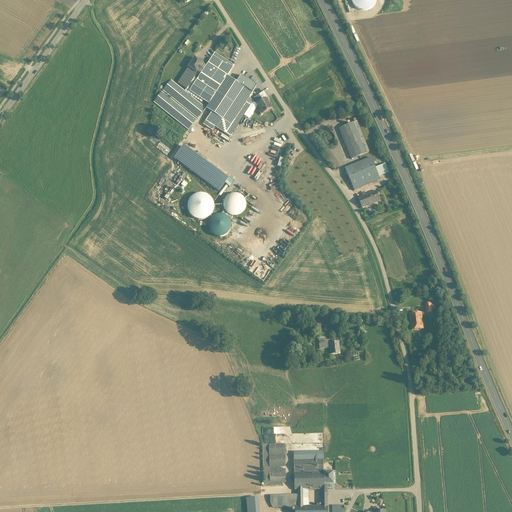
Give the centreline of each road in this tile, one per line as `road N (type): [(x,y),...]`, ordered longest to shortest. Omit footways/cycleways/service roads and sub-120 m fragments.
road 1 (residential): [(419,511),(408,371),(377,253),(214,0)]
road 2 (primary): [(321,0),(511,435)]
road 3 (track): [(511,401),(416,162),(511,152)]
road 4 (track): [(268,493),(0,508)]
road 5 (track): [(338,0),(416,162)]
road 6 (secondary): [(86,0),(0,118)]
